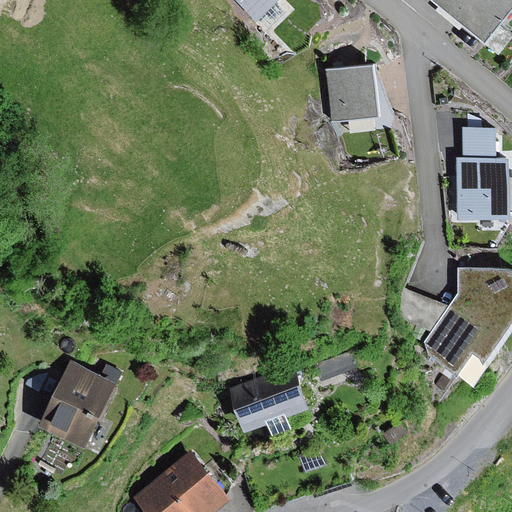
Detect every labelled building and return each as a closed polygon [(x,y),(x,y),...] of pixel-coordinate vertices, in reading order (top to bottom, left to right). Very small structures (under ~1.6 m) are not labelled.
[(240,0),(260,18),(277,0),(240,0)] [(288,10),(278,0),(277,0),(260,18),(270,28),(288,10)] [(511,0),(435,0),(487,41),(511,10),(511,0)] [(378,62),(327,66),(332,118),(383,113),(378,62)] [(465,125),(465,155),(500,154),(499,124),(465,125)] [(465,155),(459,155),(461,217),(511,215),(511,154),(500,154),(465,155)] [(511,263),(460,266),(461,289),(451,304),(434,331),(427,340),(431,353),(462,371),(474,351),(488,357),(511,324),(511,263)] [(434,331),(451,304),(405,286),(399,299),(400,319),(434,331)] [(119,383),(72,361),(42,423),(89,445),(119,383)] [(299,364),(235,387),(249,429),(271,421),(275,433),(295,426),(291,414),(314,406),(299,364)] [(442,375),(436,385),(444,390),(451,381),(442,375)] [(402,420),(385,433),(393,444),(410,431),(402,420)] [(194,448),(139,493),(154,511),(220,511),(236,499),(194,448)]
